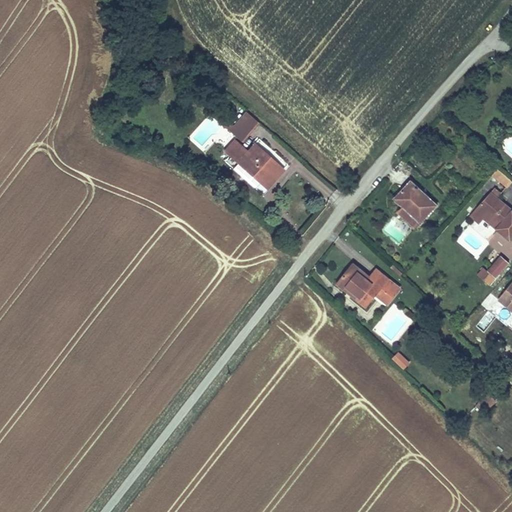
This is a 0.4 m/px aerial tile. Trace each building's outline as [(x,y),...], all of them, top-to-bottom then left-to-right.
[(241,140),(259,120),(247,109),(232,126),(228,123),(225,127),(229,130),(241,140)] [(262,182),(269,188),(284,170),(256,145),(251,150),(237,138),(226,150),(240,162),(235,168),(257,188),(262,182)] [(511,181),(511,178),(499,169),(494,176),(509,186),(511,181)] [(415,227),(434,207),(409,183),(395,199),(405,209),(401,213),(415,227)] [(488,196),(477,210),(484,216),(495,202),(488,196)] [(484,216),(482,218),(511,240),(511,239),(511,209),(497,198),(495,202),(484,216)] [(496,279),(508,264),(500,257),(487,272),(496,279)] [(351,264),(335,285),(348,295),(347,298),(367,313),(376,301),(374,299),(376,296),(381,289),(395,299),(403,289),(376,269),(369,278),(351,264)] [(490,286),(496,279),(487,272),(483,268),(477,275),(490,286)] [(511,281),(499,298),(511,309),(511,281)] [(395,299),(381,289),(376,296),(389,306),(395,299)] [(410,364),(399,353),(392,359),(404,370),(410,364)] [(496,400),(488,393),(476,406),(483,414),(496,400)]
